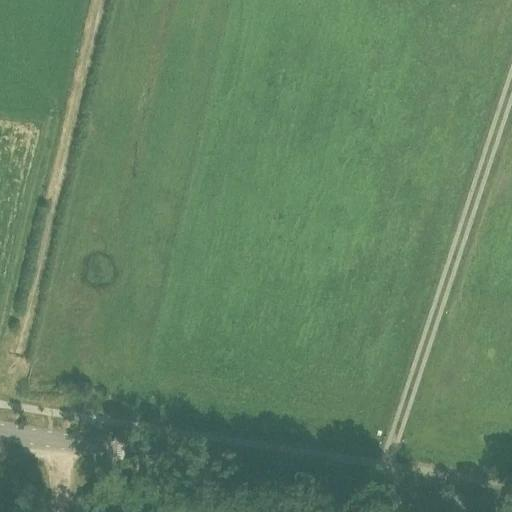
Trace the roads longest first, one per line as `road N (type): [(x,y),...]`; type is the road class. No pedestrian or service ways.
road 1 (unclassified): [(505,511),(0,431)]
road 2 (track): [(511,83),(385,465),(383,492)]
